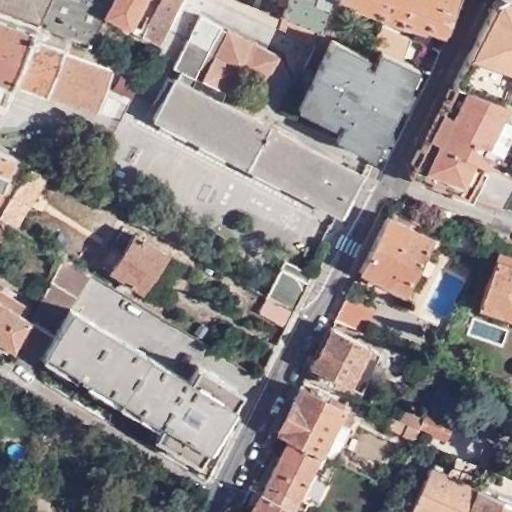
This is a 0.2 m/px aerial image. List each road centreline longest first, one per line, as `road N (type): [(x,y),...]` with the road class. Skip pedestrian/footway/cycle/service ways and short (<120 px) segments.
road 1 (residential): [(222,498),(377,176)]
road 2 (residential): [(5,367),(222,498)]
road 3 (residential): [(377,176),(472,0)]
road 4 (residential): [(377,176),(511,224)]
